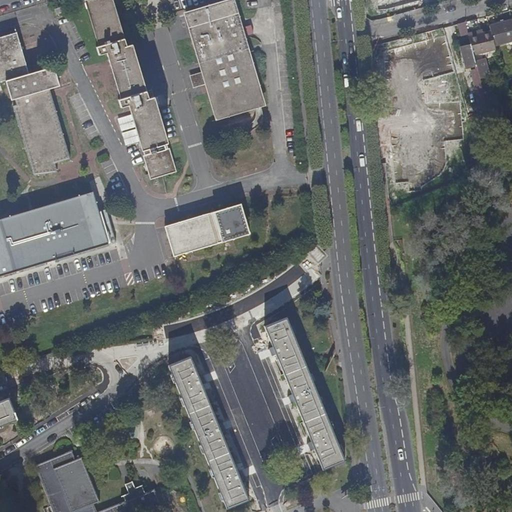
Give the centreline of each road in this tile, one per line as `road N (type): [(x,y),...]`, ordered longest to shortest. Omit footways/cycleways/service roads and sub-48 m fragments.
road 1 (primary): [(315,0),(378,511)]
road 2 (primary): [(409,511),(348,46)]
road 3 (residential): [(0,465),(166,349)]
road 4 (residential): [(274,511),(204,338)]
road 5 (residential): [(0,378),(73,358),(166,349)]
road 6 (residential): [(511,2),(348,46)]
